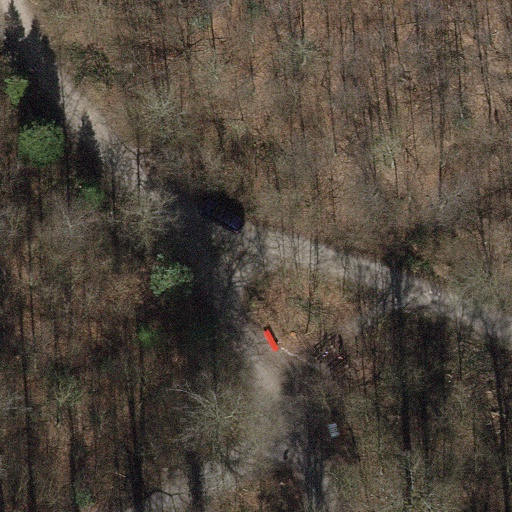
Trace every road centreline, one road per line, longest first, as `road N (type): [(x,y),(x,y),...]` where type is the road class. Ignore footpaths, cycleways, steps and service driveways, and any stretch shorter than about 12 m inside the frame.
road 1 (track): [(511,329),(171,205)]
road 2 (track): [(325,511),(274,388),(171,205)]
road 3 (track): [(171,205),(67,98),(16,0)]
road 4 (track): [(274,388),(213,482),(151,511)]
